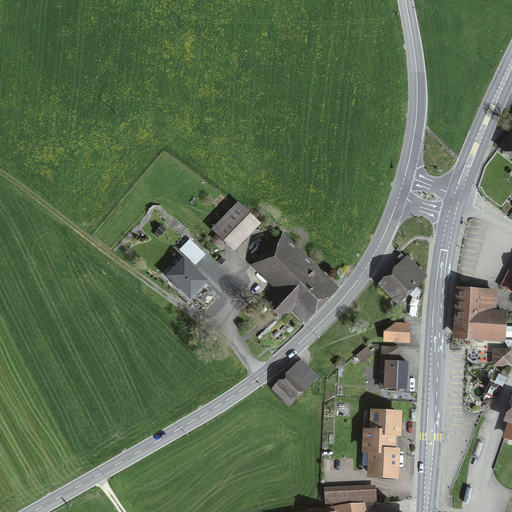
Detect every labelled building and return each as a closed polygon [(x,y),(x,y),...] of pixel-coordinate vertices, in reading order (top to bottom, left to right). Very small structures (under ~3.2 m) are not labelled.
[(511,148),(511,129),(503,141),(511,148)] [(238,206),(215,229),(230,244),(253,221),(238,206)] [(335,285),(283,233),(252,265),(274,287),(262,299),(282,318),(292,308),(302,318),(335,285)] [(185,255),(195,244),(190,239),(179,250),(185,255)] [(379,285),(398,304),(402,299),(400,297),(413,285),(415,287),(425,276),(408,259),(385,282),(384,281),(379,285)] [(184,261),(170,276),(190,296),(204,281),(184,261)] [(511,327),(504,327),(505,313),(493,312),(494,293),(467,291),(467,290),(460,290),(457,335),(477,336),(477,340),(483,341),(483,337),(503,338),(503,336),(511,336),(511,327)] [(401,333),(408,333),(408,325),(395,324),(394,332),(385,332),(385,340),(401,341),(401,333)] [(367,348),(357,355),(362,361),(371,353),(367,348)] [(511,350),(495,350),(495,364),(510,365),(511,350)] [(381,387),(406,389),(408,362),(397,362),(397,354),(382,354),(381,387)] [(301,361),(273,389),(288,405),(317,377),(301,361)] [(399,413),(374,412),(373,431),(366,431),(365,450),(372,450),(370,475),(395,476),(397,451),(392,451),(392,433),(398,433),(399,413)] [(325,504),(376,501),(375,490),(368,490),(367,487),(325,489),(325,504)]
